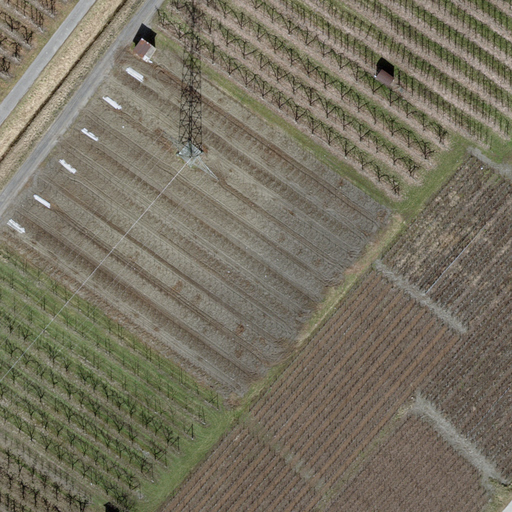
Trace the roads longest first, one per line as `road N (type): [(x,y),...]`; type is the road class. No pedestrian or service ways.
road 1 (track): [(156,0),(0,205)]
road 2 (track): [(0,114),(88,0)]
